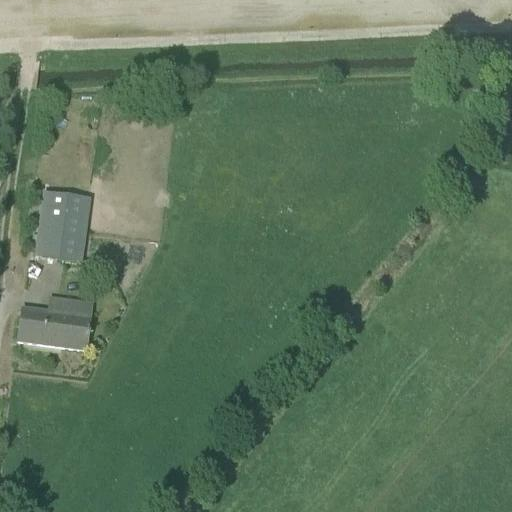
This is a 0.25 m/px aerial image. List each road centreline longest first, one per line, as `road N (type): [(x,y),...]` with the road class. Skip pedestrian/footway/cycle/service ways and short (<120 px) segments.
road 1 (track): [(0,47),(434,28)]
road 2 (unclassified): [(0,312),(25,90)]
